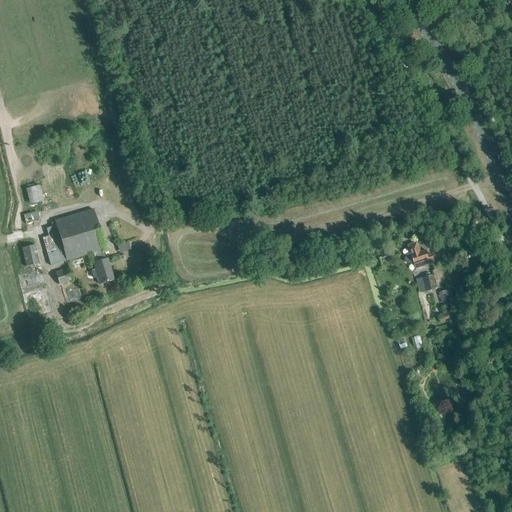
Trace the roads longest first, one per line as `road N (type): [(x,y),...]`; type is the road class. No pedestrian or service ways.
road 1 (track): [(501,178),(286,239),(194,220),(142,232),(94,202),(56,210),(21,235)]
road 2 (secondary): [(511,206),(463,92),(403,0)]
